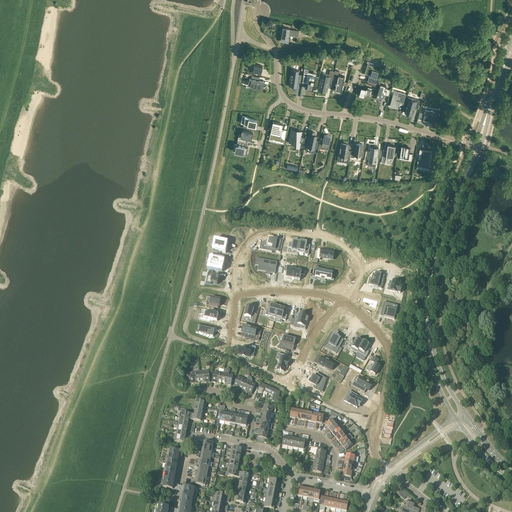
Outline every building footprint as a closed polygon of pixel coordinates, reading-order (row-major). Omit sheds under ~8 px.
[(284,28),(282,38),(282,41),(287,42),(289,35),(298,36),(299,31),(290,30),(290,29),(284,28)] [(252,73),(261,75),(263,66),(254,64),(252,73)] [(370,76),(368,82),(377,84),(378,78),(376,78),(379,69),(380,69),(379,69),(380,67),(375,65),(374,67),(369,65),(368,70),(366,70),(365,74),(370,76)] [(304,71),(302,82),(306,83),(308,83),(308,84),(307,89),(313,90),(314,85),(316,78),(316,76),(308,75),(308,72),(309,69),(307,69),(304,68),(304,71)] [(291,82),(289,81),(288,86),(296,87),(297,82),(300,83),(302,74),(298,74),(299,70),(292,69),(291,82)] [(321,82),(319,87),(327,89),(328,82),(331,82),(334,71),(330,70),(329,73),(329,75),(322,74),(321,80),(320,80),(320,82),(321,82)] [(335,89),(341,90),(345,76),(338,75),(339,71),(335,70),(331,85),(336,86),(335,89)] [(259,77),(252,75),(250,84),(262,87),(262,85),(263,81),(259,80),(259,77)] [(381,100),(381,101),(382,97),(384,98),(385,95),(388,96),(390,89),(385,88),(386,85),(385,85),(385,87),(380,85),(377,95),(376,96),(377,96),(376,99),(381,100)] [(361,87),(360,93),(366,94),(370,96),(372,88),(368,87),(367,88),(361,87)] [(397,109),(399,103),(403,104),(406,94),(398,91),(396,95),(393,94),(389,106),(392,107),(396,109),(396,108),(397,109)] [(408,101),(405,113),(412,115),(414,109),(418,110),(420,100),(412,98),(411,102),(408,101)] [(430,123),(438,125),(439,115),(439,110),(433,109),(433,112),(425,111),(423,121),(430,122),(430,123)] [(242,127),(250,129),(251,125),(255,126),(257,120),(245,116),(242,127)] [(283,144),(284,144),(287,130),(282,129),(283,124),(273,122),(269,140),(270,138),(279,140),(278,142),(283,143),(283,144)] [(291,128),(288,140),(292,141),(292,142),(296,145),(296,146),(303,147),(305,137),(305,138),(300,136),(300,135),(301,135),(302,131),(297,130),(297,131),(296,130),(296,129),(291,128)] [(239,133),(237,140),(238,140),(239,140),(247,142),(248,138),(251,139),(253,132),(243,130),(243,131),(242,134),(239,133)] [(311,147),(313,147),(315,141),(315,142),(315,139),(316,139),(315,139),(316,137),(316,136),(314,135),(315,132),(310,131),(308,142),(309,142),(308,146),(310,147),(311,148),(311,147)] [(329,147),(331,136),(327,135),(327,136),(324,135),(323,139),(321,138),(319,148),(324,149),(325,146),(329,147)] [(234,143),(233,151),(243,154),(243,153),(247,154),(248,147),(247,146),(248,143),(247,142),(239,140),(238,140),(237,144),(234,143)] [(349,163),(350,156),(347,155),(348,144),(341,143),(340,147),(339,152),(340,152),(339,156),(342,156),(341,157),(342,157),(341,162),(349,163)] [(363,144),(356,143),(355,150),(351,150),(350,157),(354,157),(354,155),(361,156),(363,144)] [(392,158),(393,158),(395,145),(388,144),(387,151),(383,151),(381,163),(385,163),(386,161),(392,162),(392,158)] [(409,147),(401,145),(400,156),(408,158),(409,153),(410,149),(408,149),(409,147)] [(368,162),(376,163),(378,149),(376,149),(377,147),(372,147),(372,148),(370,148),(368,162)] [(417,168),(429,170),(429,168),(430,162),(429,162),(430,156),(431,156),(430,156),(431,152),(425,150),(425,149),(424,150),(422,150),(420,158),(418,158),(419,158),(418,158),(417,166),(417,168)] [(263,241),(262,247),(272,249),(271,252),(275,253),(276,252),(279,252),(282,240),(274,238),(274,240),(269,239),(269,242),(263,241)] [(289,244),(288,248),(292,249),(291,251),(298,253),(300,243),(293,241),(293,244),(289,244)] [(214,250),(214,252),(221,254),(221,252),(224,252),(226,245),(225,245),(225,244),(219,242),(219,243),(216,242),(214,250)] [(300,243),(298,253),(305,254),(304,255),(308,256),(310,247),(306,246),(307,243),(300,242),(300,243)] [(318,250),(316,260),(320,260),(320,258),(331,260),(332,253),(327,252),(327,251),(321,250),(321,251),(318,250)] [(212,258),(210,269),(220,271),(222,266),(222,264),(221,264),(222,260),(212,258)] [(257,260),(256,265),(262,267),(262,271),(267,272),(267,274),(269,275),(269,276),(270,277),(270,274),(274,275),(277,263),(256,259),(256,260),(257,260)] [(315,267),(313,278),(313,279),(316,280),(316,279),(320,279),(320,281),(325,282),(325,280),(329,281),(331,273),(327,273),(327,272),(322,271),(322,272),(318,271),(318,268),(315,267)] [(285,268),(284,273),(287,273),(286,279),(293,280),(295,269),(285,268)] [(295,269),(293,280),(300,282),(301,276),(304,277),(305,271),(302,271),(295,269)] [(207,277),(206,284),(211,285),(212,284),(218,286),(218,281),(219,281),(219,279),(217,278),(213,278),(213,276),(212,275),(208,274),(208,276),(211,277),(210,278),(207,277)] [(370,287),(381,290),(384,279),(381,278),(381,275),(379,275),(376,274),(375,275),(375,277),(373,276),(372,280),(370,287)] [(389,284),(387,292),(397,294),(400,294),(402,289),(399,288),(400,284),(399,284),(399,283),(395,281),(394,282),(393,282),(392,285),(389,284)] [(208,298),(206,307),(215,309),(218,310),(219,305),(220,305),(221,301),(220,301),(217,300),(208,298)] [(364,298),(362,303),(367,307),(372,311),(373,308),(376,309),(378,302),(371,300),(370,299),(370,300),(364,298)] [(384,303),(381,314),(384,315),(384,317),(394,320),(393,321),(394,321),(397,311),(391,309),(392,305),(384,303)] [(267,310),(265,316),(275,319),(278,308),(277,308),(278,307),(277,307),(277,308),(276,307),(271,306),(270,311),(267,310)] [(247,307),(244,317),(251,319),(252,315),(252,314),(254,309),(247,307)] [(278,308),(275,319),(282,321),(285,322),(287,317),(283,316),(285,310),(281,309),(281,308),(280,308),(280,309),(279,308),(278,308)] [(201,316),(200,320),(211,323),(211,322),(216,323),(217,316),(206,313),(205,317),(201,316)] [(294,327),(293,328),(299,330),(300,326),(305,328),(306,324),(307,324),(308,319),(308,318),(307,317),(306,316),(305,317),(305,315),(304,315),(304,314),(302,314),(301,314),(300,315),(299,320),(296,319),(295,321),(294,327)] [(244,326),(242,334),(246,335),(245,339),(254,342),(257,330),(244,326)] [(201,327),(199,335),(203,336),(206,337),(207,338),(208,338),(210,338),(211,338),(212,338),(213,338),(213,336),(214,331),(213,331),(209,330),(209,329),(201,327)] [(331,340),(328,345),(335,348),(332,353),(336,355),(342,344),(339,342),(340,340),(338,339),(338,338),(338,337),(337,336),(335,335),(335,336),(334,336),(332,340),(331,340)] [(279,348),(279,349),(290,351),(291,348),(293,349),(296,341),(284,337),(282,344),(281,343),(279,348)] [(351,344),(348,348),(351,350),(350,351),(356,354),(362,343),(356,340),(353,345),(351,344)] [(357,354),(355,357),(364,362),(366,358),(368,353),(366,352),(369,346),(363,342),(362,343),(356,354),(357,354)] [(239,349),(238,355),(241,356),(242,356),(242,357),(246,358),(246,357),(249,358),(251,351),(255,352),(256,348),(250,347),(250,350),(244,349),(244,350),(239,349)] [(278,354),(277,358),(280,359),(277,371),(278,371),(280,372),(281,372),(283,373),(283,372),(284,373),(286,368),(287,368),(288,362),(287,362),(287,361),(285,360),(286,357),(278,354)] [(322,358),(318,364),(331,371),(334,364),(322,358)] [(369,366),(366,371),(367,371),(374,375),(375,376),(380,367),(376,365),(377,363),(379,361),(373,358),(371,363),(373,364),(371,367),(369,366)] [(193,369),(193,372),(189,372),(190,384),(194,384),(194,382),(200,382),(199,372),(199,369),(193,369)] [(219,369),(219,372),(214,372),(212,383),(216,384),(216,382),(222,383),(224,370),(219,369)] [(224,370),(222,383),(227,385),(227,386),(231,386),(233,375),(227,374),(227,373),(228,374),(230,372),(229,370),(227,369),(226,370),(226,371),(224,370)] [(209,371),(199,372),(200,382),(205,382),(206,383),(209,383),(209,371)] [(308,382),(308,383),(309,384),(313,386),(313,387),(313,388),(313,389),(314,390),(315,390),(320,393),(322,388),(320,387),(324,378),(316,374),(315,377),(313,376),(311,379),(310,378),(308,381),(308,382)] [(237,388),(243,390),(247,381),(238,377),(233,387),(237,389),(237,388)] [(247,381),(243,390),(248,392),(247,393),(251,395),(253,391),(254,391),(252,395),(255,397),(258,390),(254,388),(256,384),(252,383),(252,381),(251,378),(248,377),(247,381)] [(354,383),(352,387),(364,393),(366,390),(369,391),(372,385),(369,383),(367,382),(360,378),(359,381),(358,382),(357,384),(354,383)] [(262,395),(262,394),(267,396),(268,394),(273,396),(272,401),(278,402),(279,393),(262,385),(258,393),(262,395)] [(349,392),(344,402),(357,409),(358,407),(359,407),(362,403),(357,400),(355,399),(357,396),(349,392)] [(219,422),(225,423),(226,414),(223,413),(225,408),(220,407),(218,417),(220,418),(219,422)] [(325,426),(329,430),(336,425),(333,420),(325,426)] [(336,425),(329,430),(332,434),(339,429),(336,425)] [(339,429),(332,434),(335,439),(343,433),(339,429)] [(259,433),(258,439),(257,442),(264,443),(265,440),(267,440),(268,435),(259,433)] [(343,433),(335,439),(339,443),(346,437),(343,433)] [(346,437),(339,443),(342,447),(349,442),(353,439),(350,435),(346,438),(346,437)] [(349,442),(342,447),(346,452),(353,446),(349,442)] [(317,451),(316,457),(325,458),(326,453),(323,452),(323,449),(318,448),(317,451)] [(180,452),(168,450),(160,488),(173,490),(174,484),(175,481),(180,456),(180,452)] [(192,511),(197,490),(185,488),(180,511),(192,511)] [(399,489),(396,494),(404,501),(406,498),(410,502),(413,499),(408,495),(408,496),(402,491),(402,492),(399,489)] [(404,503),(402,509),(414,511),(418,511),(419,510),(413,508),(414,505),(404,503)]
